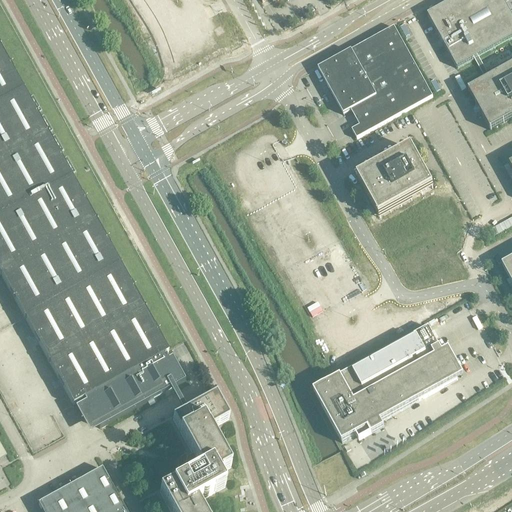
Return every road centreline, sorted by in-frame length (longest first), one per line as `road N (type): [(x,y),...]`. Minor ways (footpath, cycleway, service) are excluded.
road 1 (secondary): [(318,511),(249,345),(148,159)]
road 2 (unclassified): [(511,335),(480,285),(415,298),(397,291),(281,82)]
road 3 (secondary): [(129,169),(252,403),(289,511)]
road 4 (secondary): [(33,0),(117,146)]
road 5 (unclassified): [(100,447),(204,391),(181,352)]
road 6 (secondary): [(281,82),(419,0)]
road 7 (secondary): [(135,136),(61,0)]
road 8 (tertiary): [(511,433),(378,511)]
road 9 (secondary): [(148,159),(281,82)]
road 10 (secondary): [(270,64),(135,136)]
road 11 (secondary): [(387,0),(270,64)]
